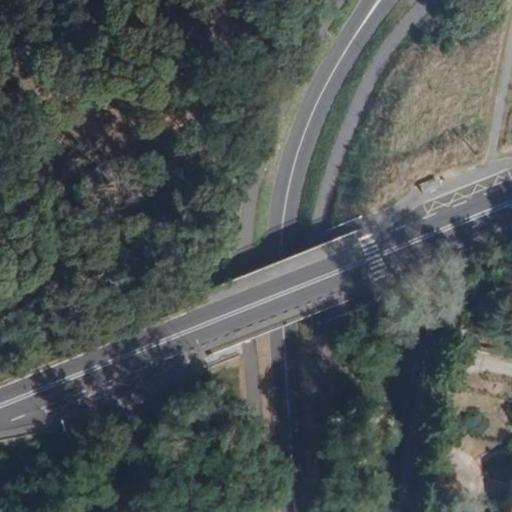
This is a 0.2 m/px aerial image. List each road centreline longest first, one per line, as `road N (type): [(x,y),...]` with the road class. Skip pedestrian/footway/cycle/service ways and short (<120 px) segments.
road 1 (secondary): [(0,406),(511,202)]
road 2 (residential): [(296,511),(281,272),(286,219),(306,132),(369,15)]
